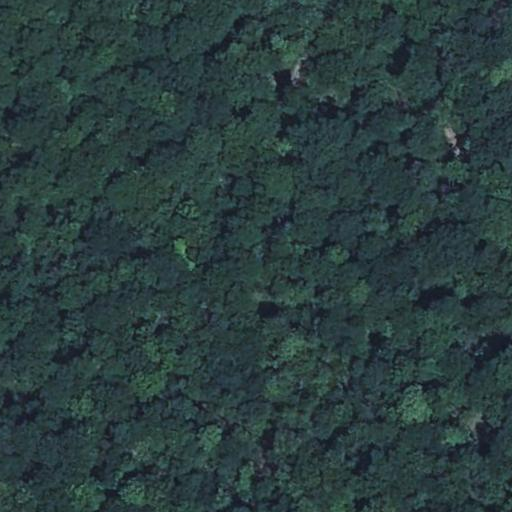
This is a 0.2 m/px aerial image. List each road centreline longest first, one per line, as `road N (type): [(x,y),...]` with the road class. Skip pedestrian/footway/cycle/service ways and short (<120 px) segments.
road 1 (track): [(340,0),(127,511)]
road 2 (track): [(389,0),(511,252)]
